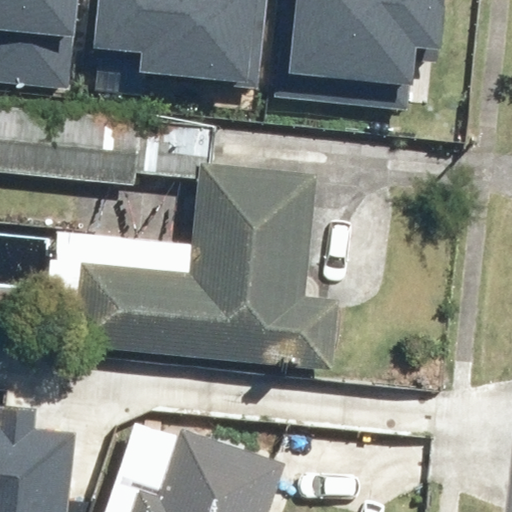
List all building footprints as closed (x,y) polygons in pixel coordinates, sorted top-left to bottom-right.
[(0,0),(0,76),(73,82),(80,0),(0,0)] [(96,0),(91,46),(135,51),(132,75),(252,89),(262,0),(96,0)] [(284,0),(275,75),(429,96),(441,0),(284,0)] [(0,106),(0,170),(136,182),(142,118),(0,106)] [(75,270),(68,350),(331,372),(338,300),(306,297),(317,167),(202,157),(191,280),(75,270)] [(0,511),(74,511),(81,426),(31,423),(32,400),(5,398),(4,419),(0,418),(0,511)] [(266,511),(282,463),(179,432),(160,494),(138,488),(130,511),(266,511)]
